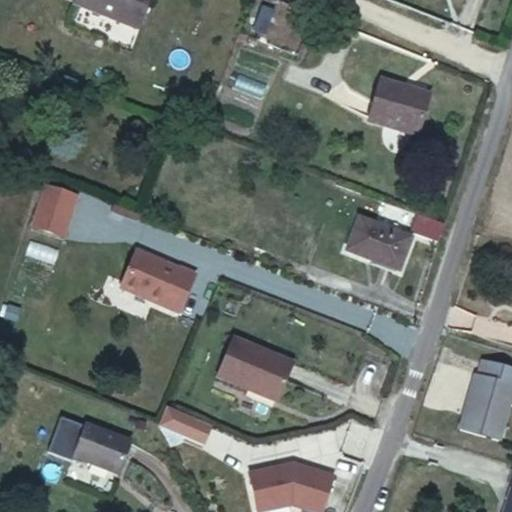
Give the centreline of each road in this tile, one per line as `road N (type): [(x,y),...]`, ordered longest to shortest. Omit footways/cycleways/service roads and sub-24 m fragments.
road 1 (unclassified): [(364,511),(511,99)]
road 2 (track): [(341,0),(511,62)]
